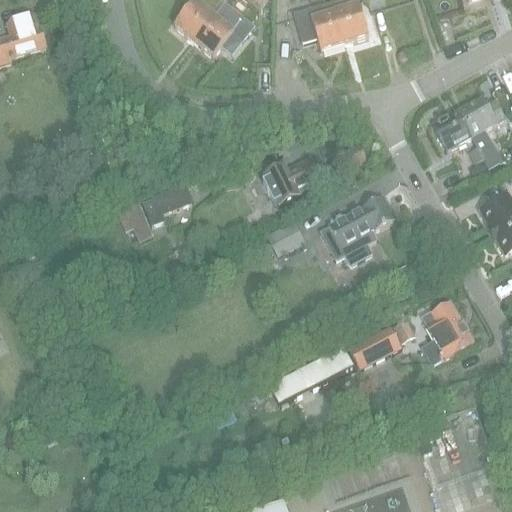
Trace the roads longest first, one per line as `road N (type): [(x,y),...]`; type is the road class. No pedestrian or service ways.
road 1 (residential): [(511,353),(395,145),(380,101)]
road 2 (unclassified): [(231,119),(189,117),(137,84),(108,0)]
road 3 (unclassified): [(231,119),(380,101)]
road 4 (unclassified): [(380,101),(511,43)]
